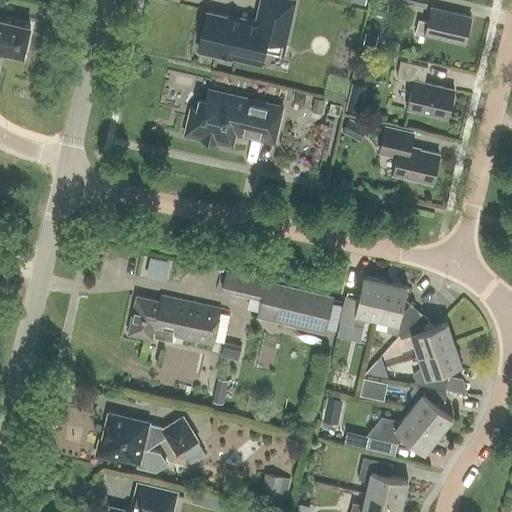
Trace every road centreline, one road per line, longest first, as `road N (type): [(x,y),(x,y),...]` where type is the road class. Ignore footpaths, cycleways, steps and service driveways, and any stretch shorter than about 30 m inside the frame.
road 1 (unclassified): [(460,266),(65,184)]
road 2 (tertiary): [(0,454),(65,184)]
road 3 (residential): [(460,266),(511,45)]
road 4 (residential): [(446,511),(496,418),(511,356)]
road 5 (tertiary): [(69,165),(107,0)]
